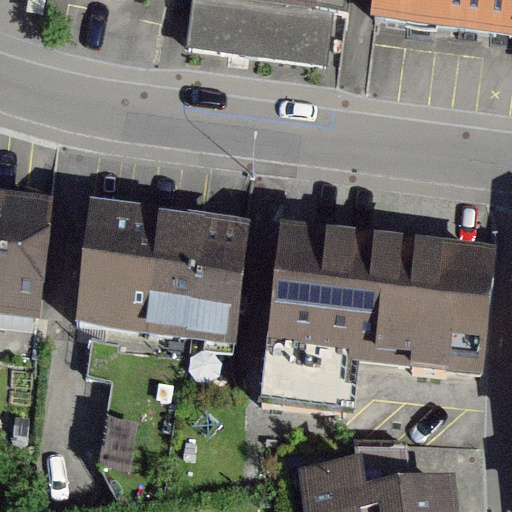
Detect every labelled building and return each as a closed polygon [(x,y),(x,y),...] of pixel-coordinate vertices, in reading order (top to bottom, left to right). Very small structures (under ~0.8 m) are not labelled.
[(350,0),(199,0),(192,53),(324,69),(333,15),(349,16),(350,0)] [(511,0),(380,0),(377,22),(511,39),(511,0)] [(50,210),(0,204),(0,318),(36,323),(50,210)] [(254,239),(91,218),(76,334),(239,355),(254,239)] [(492,265),(282,242),(264,409),(346,418),(353,359),(480,373),(492,265)] [(465,511),(464,485),(306,496),(307,511),(465,511)]
